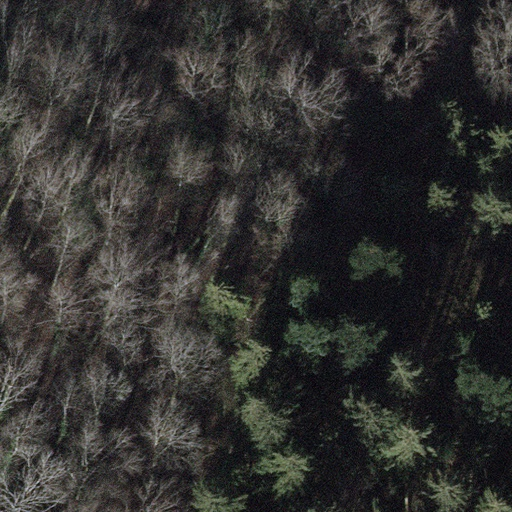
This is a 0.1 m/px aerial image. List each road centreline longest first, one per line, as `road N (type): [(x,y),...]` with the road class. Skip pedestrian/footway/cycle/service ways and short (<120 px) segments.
road 1 (track): [(511,148),(325,99),(12,0)]
road 2 (track): [(389,511),(511,278)]
